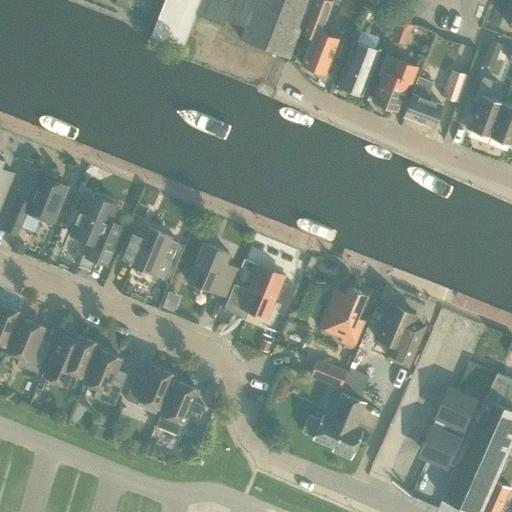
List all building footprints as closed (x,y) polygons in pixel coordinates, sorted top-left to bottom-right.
[(129,9),(133,1),(133,0),(115,0),(114,4),(129,9)] [(299,29),(310,0),(163,0),(150,35),(182,47),(196,13),(224,23),(227,18),(244,25),(239,38),(288,56),(298,31),(299,29)] [(324,0),(310,0),(310,1),(299,29),(312,34),(301,63),(305,65),(305,68),(311,70),(313,68),(325,73),(332,53),(336,55),(341,44),(336,42),(338,38),(314,29),(324,0)] [(366,4),(355,0),(350,0),(347,11),(361,16),(366,4)] [(396,22),(385,18),(380,32),(390,36),(396,22)] [(412,24),(398,19),(391,40),(405,45),(412,24)] [(354,41),(351,49),(350,49),(337,85),(360,94),(374,58),(374,57),(377,50),(354,41)] [(385,54),(383,59),(377,74),(381,75),(372,100),(396,109),(406,81),(410,82),(416,66),(385,54)] [(457,101),(466,75),(450,69),(441,96),(457,101)] [(489,136),(503,102),(490,97),(496,81),(482,75),(475,96),(480,98),(468,128),(489,136)] [(433,126),(441,104),(425,98),(432,81),(417,76),(403,115),(433,126)] [(511,105),(503,102),(489,136),(511,144),(511,141),(511,105)] [(0,204),(13,172),(0,166),(0,164),(3,159),(0,157),(0,204)] [(38,174),(38,176),(26,171),(16,196),(4,224),(18,230),(26,211),(51,221),(66,185),(38,174)] [(87,193),(84,199),(70,233),(90,242),(84,256),(83,255),(79,264),(83,265),(85,266),(87,266),(88,267),(90,269),(94,259),(106,264),(123,225),(110,220),(114,211),(117,205),(87,193)] [(168,238),(170,234),(145,224),(141,234),(130,229),(125,239),(137,244),(129,263),(153,273),(161,256),(170,260),(178,241),(168,238)] [(232,277),(236,266),(224,262),(228,252),(204,241),(188,281),(212,291),(224,295),(231,277),(232,277)] [(20,253),(23,246),(13,242),(10,249),(20,253)] [(283,277),(284,275),(258,264),(248,289),(233,283),(223,309),(245,318),(248,310),(267,317),(274,299),(279,301),(287,298),(293,282),(283,277)] [(163,289),(152,284),(145,299),(157,304),(163,289)] [(356,317),(366,293),(348,285),(344,293),(334,288),(319,325),(323,327),(324,325),(343,333),(340,341),(353,346),(364,320),(356,317)] [(12,330),(18,315),(20,311),(0,302),(0,342),(9,346),(15,331),(12,330)] [(408,364),(419,337),(408,332),(415,314),(389,303),(375,337),(391,344),(386,355),(408,364)] [(43,326),(18,315),(12,330),(15,331),(9,346),(7,351),(19,356),(16,363),(37,372),(50,342),(38,337),(43,326)] [(89,362),(95,347),(97,342),(75,333),(71,345),(59,340),(47,371),(44,376),(67,386),(73,372),(85,377),(91,363),(89,362)] [(272,342),(263,338),(259,348),(267,352),(272,342)] [(120,357),(95,347),(89,362),(91,363),(85,377),(84,382),(97,387),(93,396),(114,405),(127,373),(115,368),(120,357)] [(340,386),(346,370),(316,359),(310,375),(340,386)] [(166,393),(172,378),(174,374),(152,365),(147,376),(136,371),(125,398),(137,403),(138,399),(162,409),(168,394),(166,393)] [(481,511),(489,495),(507,454),(511,443),(511,378),(497,373),(481,409),(475,406),(479,397),(447,384),(433,416),(443,421),(440,427),(430,423),(416,454),(447,467),(451,459),(452,458),(458,461),(443,497),(477,511),(481,511)] [(197,388),(172,378),(166,393),(168,394),(162,409),(161,413),(182,422),(181,426),(192,431),(203,404),(192,400),(197,388)] [(322,415),(321,419),(309,414),(302,430),(313,435),(313,436),(334,445),(332,448),(350,456),(361,432),(352,428),(363,401),(343,392),(331,419),(322,415)] [(511,456),(507,454),(489,495),(499,499),(511,469),(511,456)]
